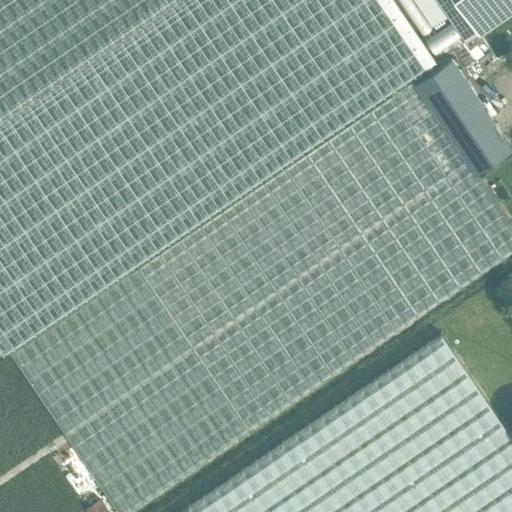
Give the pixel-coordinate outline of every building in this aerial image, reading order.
[(0,0),(0,346),(4,352),(435,58),(394,0),(0,0)] [(511,0),(458,0),(479,30),(511,7),(511,0)] [(478,170),(511,145),(511,142),(450,56),(415,82),(478,170)] [(12,352),(120,511),(125,511),(511,248),(511,217),(478,170),(415,82),(413,79),(12,352)] [(442,333),(180,511),(511,511),(511,435),(452,348),(442,333)] [(89,511),(110,511),(101,497),(86,507),(89,511)]
